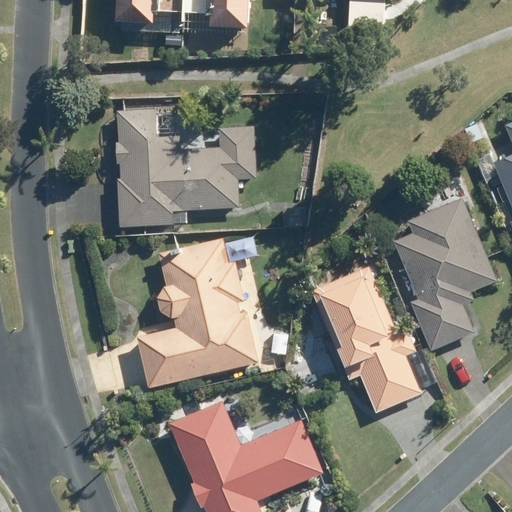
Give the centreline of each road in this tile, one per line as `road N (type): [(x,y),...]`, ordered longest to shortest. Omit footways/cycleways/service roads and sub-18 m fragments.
road 1 (tertiary): [(33,0),(32,245),(43,327),(36,407)]
road 2 (residential): [(413,511),(511,422)]
